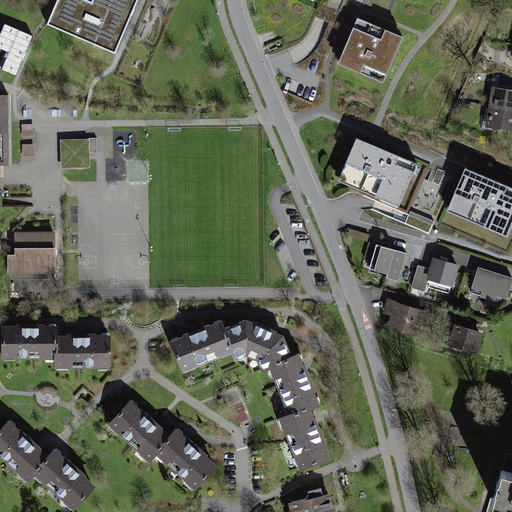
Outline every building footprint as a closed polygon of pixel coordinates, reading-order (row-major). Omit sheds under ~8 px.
[(64,0),(53,28),(117,55),(139,0),(64,0)] [(357,17),(338,62),(383,81),(402,36),(357,17)] [(2,69),(17,75),(33,34),(5,23),(0,34),(0,47),(9,51),(2,69)] [(511,91),(490,88),(482,131),(511,136),(511,91)] [(417,161),(357,136),(338,179),(398,205),(417,161)] [(76,162),(89,161),(88,139),(63,140),(63,147),(76,146),(76,162)] [(23,144),(23,155),(34,155),(34,145),(23,144)] [(511,221),(511,184),(465,165),(447,208),(507,234),(511,221)] [(22,213),(33,213),(32,197),(5,198),(5,207),(22,207),(22,213)] [(46,230),(6,229),(5,273),(46,273),(46,230)] [(387,275),(399,279),(406,251),(378,243),(371,267),(388,272),(387,275)] [(425,285),(449,292),(456,265),(435,259),(432,271),(419,267),(414,286),(424,288),(425,285)] [(505,297),(511,275),(478,266),(472,287),(505,297)] [(386,309),(394,312),(390,324),(413,332),(421,309),(390,299),(386,309)] [(247,318),(223,328),(232,350),(235,356),(246,351),(259,358),(282,334),(247,318)] [(221,320),(172,339),(183,369),(232,350),(223,328),(221,320)] [(54,355),(54,324),(2,325),(3,356),(54,355)] [(456,325),(450,344),(476,351),(481,332),(456,325)] [(107,333),(54,335),(55,365),(108,364),(107,333)] [(271,364),(290,413),(310,406),(318,403),(299,354),(291,357),(282,334),(259,358),(263,368),(271,364)] [(168,436),(131,402),(111,424),(148,458),(168,436)] [(330,455),(310,406),(290,413),(282,417),(301,467),(330,455)] [(46,458),(7,421),(0,428),(0,455),(26,480),(34,470),(46,458)] [(212,464),(175,430),(156,450),(194,485),(212,464)] [(93,483),(55,448),(46,458),(34,470),(72,506),(93,483)] [(511,474),(498,470),(489,503),(511,509),(511,474)] [(331,495),(290,504),(292,511),(334,511),(334,509),(331,495)]
